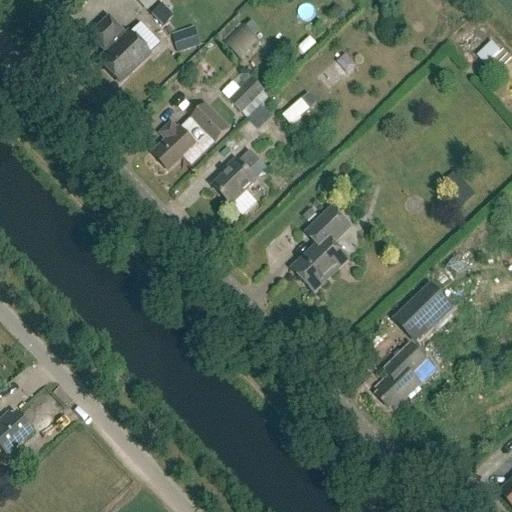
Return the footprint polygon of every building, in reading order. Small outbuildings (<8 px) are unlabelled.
[(160,6),(149,17),(159,28),(171,18),(160,6)] [(330,13),(338,21),(345,15),(338,7),(330,13)] [(125,38),(109,20),(91,37),(107,54),(99,62),(119,84),(149,57),(128,35),(125,38)] [(240,62),(260,43),(242,24),(223,43),(240,62)] [(193,31),(177,35),(183,53),(199,49),(193,31)] [(485,66),(500,52),(492,44),(477,58),(485,66)] [(241,115),(265,93),(253,80),(229,102),(241,115)] [(277,111),(284,123),(312,108),(306,96),(277,111)] [(182,130),(180,128),(177,130),(172,124),(160,135),(166,141),(152,155),(169,173),(183,159),(192,167),(229,132),(206,107),(194,119),(182,130)] [(261,109),(247,121),(257,131),(270,119),(261,109)] [(230,173),(214,188),(231,207),(246,193),(257,183),(249,174),(259,164),(250,154),(239,164),(237,161),(227,170),(230,173)] [(468,190),(455,202),(460,208),(474,196),(468,190)] [(246,193),(231,207),(242,218),(257,204),(246,193)] [(315,293),(350,260),(334,244),(351,228),(333,209),(307,234),(318,246),(293,270),(315,293)] [(303,218),(308,223),(315,216),(310,211),(303,218)] [(415,346),(454,309),(431,285),(392,322),(415,346)] [(396,409),(422,384),(413,375),(427,361),(412,345),(394,363),(399,368),(377,389),(380,393),(378,395),(390,408),(392,405),(396,409)] [(436,370),(427,361),(413,375),(422,384),(436,370)] [(12,417),(9,413),(0,421),(0,450),(6,457),(32,433),(15,415),(12,417)] [(511,484),(500,495),(511,508),(511,484)]
